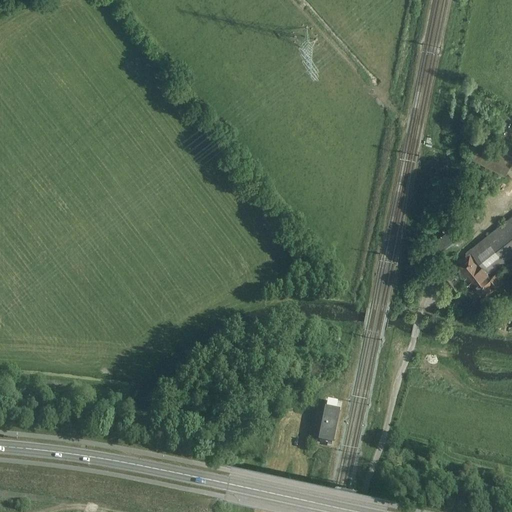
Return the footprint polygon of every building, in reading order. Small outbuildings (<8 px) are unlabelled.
[(499,187),(505,176),(511,161),(511,155),(477,138),(468,157),(482,164),(476,175),(499,187)] [(466,201),(452,188),(448,192),(462,206),(466,201)] [(511,216),(469,250),(470,251),(454,264),(475,291),(477,290),(483,298),(504,281),(495,270),(511,256),(511,216)] [(442,261),(447,256),(472,236),(460,220),(429,245),(442,261)] [(441,279),(454,295),(463,287),(450,271),(441,279)] [(335,413),(337,403),(327,401),(325,411),(335,413)] [(332,445),(338,413),(335,413),(325,411),(319,442),(332,445)]
